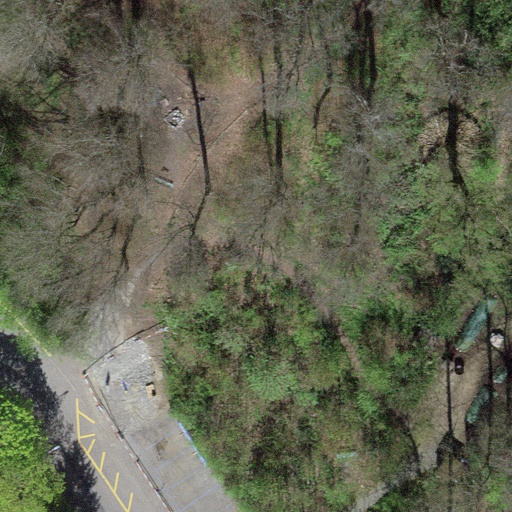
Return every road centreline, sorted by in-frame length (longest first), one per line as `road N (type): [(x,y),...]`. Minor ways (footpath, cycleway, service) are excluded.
road 1 (residential): [(129,511),(68,412),(0,361)]
road 2 (track): [(77,427),(107,375),(116,316),(146,263)]
road 3 (track): [(357,511),(413,463),(475,379)]
